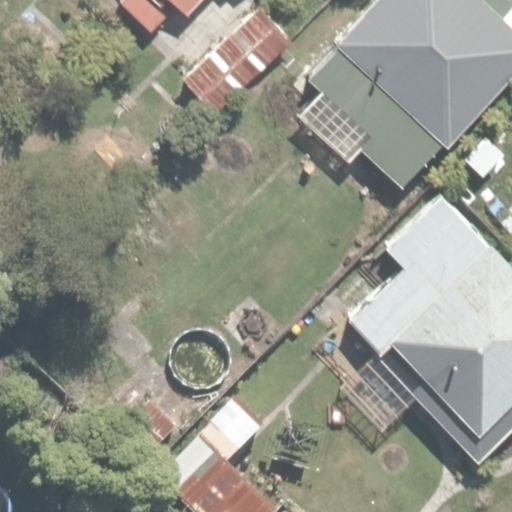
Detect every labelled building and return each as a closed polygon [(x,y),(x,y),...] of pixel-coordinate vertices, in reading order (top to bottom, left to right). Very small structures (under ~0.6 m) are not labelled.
[(128,0),(150,20),(169,0),(171,0),(179,6),(184,0),(128,0)] [(268,0),(247,0),(177,67),(217,109),(298,31),(268,0)] [(511,67),(511,8),(502,0),(364,0),(336,32),(304,68),(314,77),(290,104),(345,153),(358,138),(409,183),(511,67)] [(398,256),(346,309),(379,341),(369,350),(481,460),(511,428),(511,264),(430,183),(378,236),(398,256)] [(146,450),(178,418),(149,389),(117,421),(146,450)] [(229,394),(160,472),(156,476),(196,511),(265,511),(280,496),(232,454),(260,421),(229,394)]
